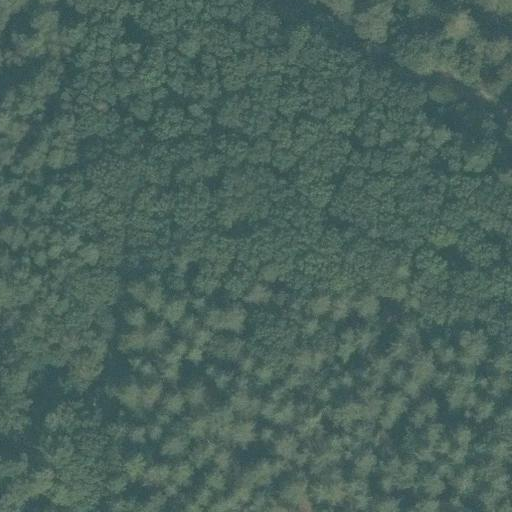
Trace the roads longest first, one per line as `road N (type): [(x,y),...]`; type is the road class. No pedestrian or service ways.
road 1 (unknown): [(511,128),(285,0)]
road 2 (track): [(111,339),(142,130)]
road 3 (track): [(95,511),(111,339)]
